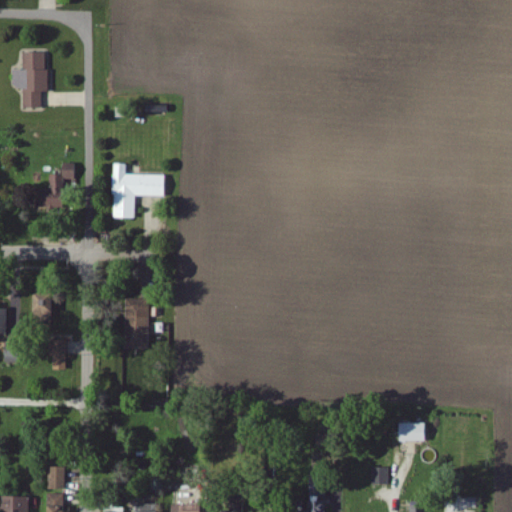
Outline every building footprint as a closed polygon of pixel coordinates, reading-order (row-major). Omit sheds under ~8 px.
[(25,109),(46,109),(46,93),(52,93),(52,54),(26,54),(25,71),(18,71),(18,90),(26,90),(25,109)] [(52,191),(68,191),(68,180),(79,181),(80,165),(65,164),(64,175),(53,175),(52,191)] [(126,175),(126,164),(112,164),(111,218),(135,219),(135,196),(165,197),(165,176),(126,175)] [(69,210),(67,196),(47,199),(48,213),(69,210)] [(30,320),(49,320),(49,293),(30,293),(30,320)] [(124,348),(147,348),(148,299),(124,299),(124,348)] [(52,370),(65,370),(66,341),(49,341),(48,357),(52,357),(52,370)] [(396,424),(397,442),(426,441),(426,423),(396,424)] [(64,468),(48,467),(47,489),(63,490),(64,468)] [(388,486),(388,469),(371,468),(371,485),(388,486)] [(43,511),(61,511),(62,495),(44,494),(43,511)] [(0,511),(27,511),(28,497),(0,496),(0,511)] [(280,511),(323,511),(324,501),(308,501),(308,510),(302,511),(302,505),(294,505),(294,510),(280,510),(280,511)]
